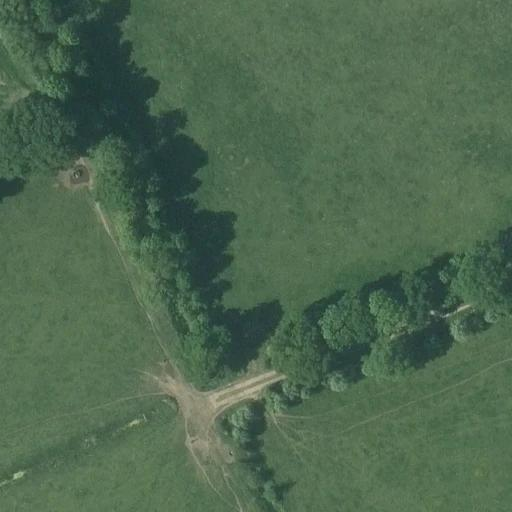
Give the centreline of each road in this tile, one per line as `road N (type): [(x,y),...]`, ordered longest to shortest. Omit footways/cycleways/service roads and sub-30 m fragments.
road 1 (track): [(511,276),(203,407),(250,511)]
road 2 (track): [(203,407),(69,134)]
